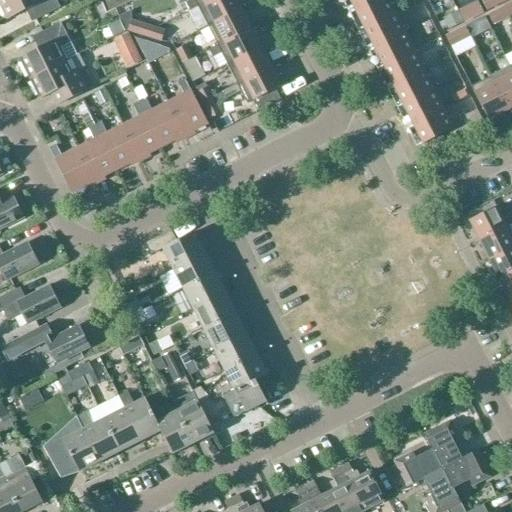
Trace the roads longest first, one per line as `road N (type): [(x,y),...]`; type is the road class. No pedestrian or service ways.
road 1 (residential): [(322,426),(204,191)]
road 2 (residential): [(511,436),(484,379),(454,359),(322,426)]
road 3 (residential): [(511,151),(404,200),(391,194),(348,117)]
road 4 (residential): [(322,426),(135,511)]
road 5 (residential): [(79,255),(14,124),(0,115)]
road 6 (residential): [(204,191),(348,117)]
road 7 (residential): [(79,255),(204,191)]
road 8 (residential): [(348,117),(291,0)]
